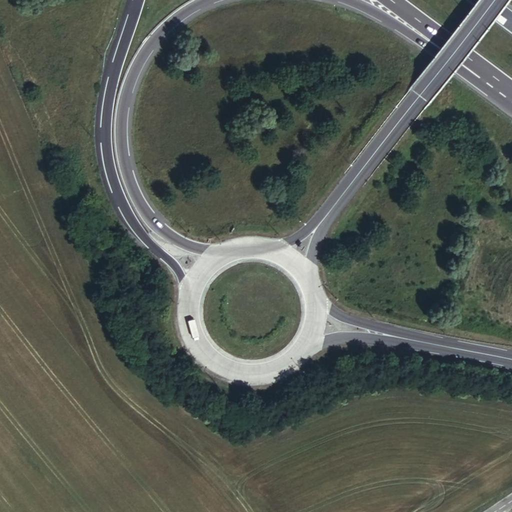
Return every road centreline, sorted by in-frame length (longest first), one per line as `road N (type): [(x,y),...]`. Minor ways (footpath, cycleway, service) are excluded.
road 1 (motorway): [(218,254),(149,218),(129,180),(118,131),(145,47),(200,0)]
road 2 (motorway): [(135,0),(106,95),(108,173),(132,222),(186,293)]
road 3 (primary): [(322,220),(492,0)]
road 4 (motorway): [(345,0),(511,92)]
road 5 (primary): [(186,293),(195,347),(227,372),(267,373),(301,350)]
road 6 (secondary): [(301,350),(348,337),(459,348)]
road 7 (secondary): [(459,348),(369,324),(313,298)]
road 8 (motorway): [(394,0),(511,90)]
